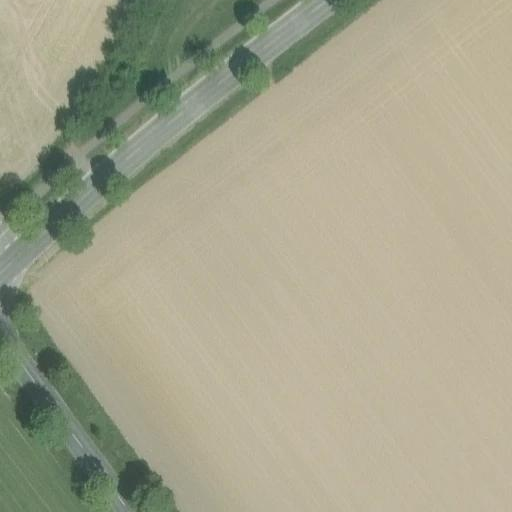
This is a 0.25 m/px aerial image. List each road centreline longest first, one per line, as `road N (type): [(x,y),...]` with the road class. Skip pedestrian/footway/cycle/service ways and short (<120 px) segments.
road 1 (secondary): [(329,0),(186,109),(0,270)]
road 2 (unclassified): [(126,511),(0,338)]
